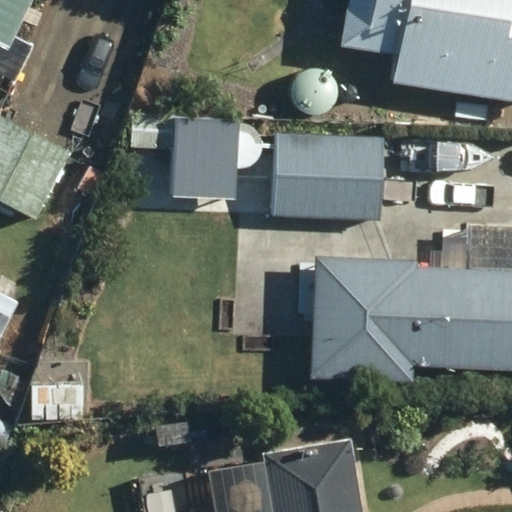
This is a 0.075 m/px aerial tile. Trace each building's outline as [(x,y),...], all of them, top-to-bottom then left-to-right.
[(0,115),(34,47),(16,38),(34,0),(0,0),(0,200),(38,219),(71,153),(0,117),(0,115)] [(511,0),(351,0),(344,47),(396,55),(392,83),(511,102),(511,0)] [(385,140),(278,135),(274,216),(382,221),(385,140)] [(213,152),(182,150),(180,184),(211,186),(213,152)] [(86,170),(77,189),(93,197),(102,179),(86,170)] [(317,259),(314,380),(414,383),(414,371),(511,373),(511,271),(421,270),(421,261),(317,259)] [(0,351),(24,300),(0,289),(0,351)] [(275,511),(364,511),(352,438),(265,453),(275,511)]
